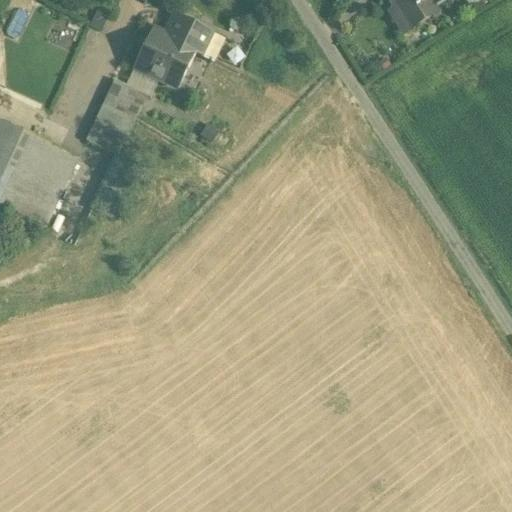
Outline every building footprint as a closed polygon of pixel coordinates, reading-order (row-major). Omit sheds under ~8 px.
[(13,0),(3,33),(21,38),(32,0),(13,0)] [(433,10),(426,0),(392,0),(397,7),(412,31),(437,15),(433,10)] [(448,0),(426,0),(433,10),(448,0)] [(464,0),(471,10),(486,0),(464,0)] [(412,31),(397,7),(386,14),(402,38),(412,31)] [(152,33),(135,70),(127,87),(147,96),(145,100),(150,102),(160,82),(179,91),(196,56),(213,64),(224,41),(177,18),(166,40),(152,33)] [(115,82),(87,143),(118,157),(145,100),(147,96),(127,87),(115,82)] [(78,161),(1,125),(0,125),(0,212),(44,234),(78,161)] [(144,169),(118,157),(92,212),(116,223),(144,169)]
